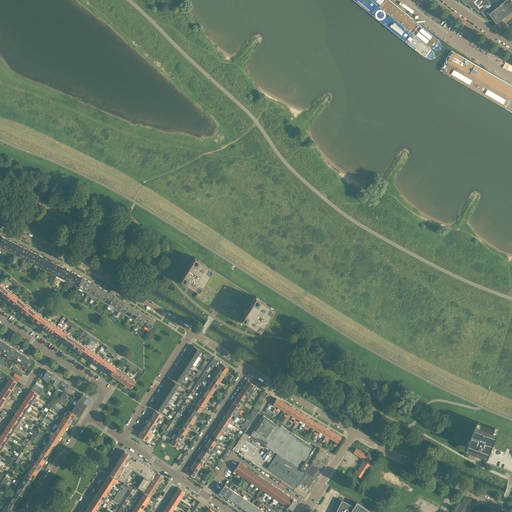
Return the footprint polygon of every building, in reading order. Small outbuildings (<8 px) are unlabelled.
[(511,10),(511,1),(511,0),(506,0),(489,13),(490,14),(489,14),(492,18),(492,17),(494,19),(493,19),(496,23),(496,22),(497,23),(511,10)] [(511,87),(413,31),(407,41),(511,100),(511,87)] [(511,100),(407,41),(401,51),(511,113),(511,100)] [(8,239),(3,247),(14,252),(14,253),(18,245),(18,244),(8,239)] [(14,253),(25,258),(29,250),(18,245),(14,253)] [(40,255),(29,250),(25,258),(36,263),(40,255)] [(35,264),(46,269),(50,261),(40,256),(40,255),(36,263),(35,264)] [(199,291),(213,269),(195,257),(181,277),(181,279),(199,291)] [(61,267),(50,261),(46,269),(57,275),(61,267)] [(57,275),(67,280),(71,272),(61,267),(57,275)] [(238,324),(242,318),(256,296),(243,288),(224,276),(222,274),(213,269),(199,291),(195,297),(238,324)] [(82,278),(71,272),(67,280),(78,286),(82,278)] [(78,286),(88,292),(93,284),(82,278),(78,286)] [(0,283),(0,294),(13,305),(19,298),(0,283)] [(93,284),(88,292),(99,297),(103,290),(93,284)] [(99,297),(109,303),(114,295),(103,290),(99,297)] [(110,303),(119,309),(124,301),(114,295),(109,303),(110,303)] [(274,308),(256,296),(242,318),(260,330),(274,308)] [(23,313),(32,320),(37,313),(19,298),(13,305),(23,313)] [(119,309),(130,315),(135,308),(124,301),(119,309)] [(130,315),(140,322),(145,314),(135,308),(130,315)] [(32,320),(51,333),(57,326),(37,313),(32,320)] [(155,321),(145,314),(140,322),(150,329),(155,321)] [(51,333),(71,347),(76,339),(57,326),(51,333)] [(27,364),(30,359),(0,339),(0,350),(27,368),(29,365),(27,364)] [(71,347),(91,360),(96,353),(76,339),(71,347)] [(193,346),(190,351),(198,355),(201,351),(193,346)] [(187,355),(195,360),(198,355),(190,351),(187,355)] [(91,360),(111,374),(116,366),(96,353),(91,360)] [(187,355),(184,360),(192,365),(195,360),(187,355)] [(223,364),(213,358),(210,363),(214,365),(217,367),(225,373),(227,371),(228,369),(226,367),(226,366),(223,364)] [(184,360),(182,364),(189,369),(192,365),(184,360)] [(189,369),(182,364),(179,369),(186,374),(189,369)] [(111,374),(131,388),(136,380),(116,366),(111,374)] [(14,367),(12,370),(21,376),(23,373),(14,367)] [(224,374),(225,373),(217,367),(216,368),(217,369),(215,371),(224,377),(225,375),(224,374)] [(179,369),(176,373),(183,378),(186,374),(179,369)] [(45,373),(43,372),(40,377),(47,382),(48,380),(52,374),(47,370),(46,373),(45,373)] [(224,377),(215,371),(214,370),(212,374),(221,380),(222,378),(223,378),(224,377)] [(183,378),(176,373),(173,378),(180,383),(183,378)] [(57,377),(52,374),(48,380),(53,384),(57,377)] [(219,382),(221,380),(212,374),(212,375),(210,378),(219,384),(220,383),(219,382)] [(57,389),(62,380),(57,377),(53,384),(56,386),(54,387),(57,389)] [(8,380),(7,381),(14,386),(17,382),(11,378),(9,380),(8,380)] [(210,378),(207,382),(216,388),(217,386),(218,386),(219,384),(210,378)] [(68,384),(62,380),(57,389),(59,390),(60,388),(63,391),(68,384)] [(171,380),(168,384),(176,389),(179,385),(171,380)] [(11,390),(14,386),(7,381),(6,383),(7,383),(5,386),(11,390)] [(256,386),(254,385),(248,381),(247,381),(246,382),(246,383),(245,385),(253,390),(254,390),(256,386)] [(214,389),(216,388),(207,382),(204,386),(214,392),(215,390),(214,389)] [(168,384),(166,389),(173,394),(176,389),(168,384)] [(254,390),(253,390),(245,385),(244,386),(243,386),(242,388),(252,394),(254,390)] [(3,388),(2,390),(9,394),(11,390),(5,386),(3,389),(3,388)] [(204,386),(202,390),(211,395),(212,393),(213,393),(214,392),(204,386)] [(242,390),(240,392),(248,397),(249,398),(252,394),(242,388),(241,390),(242,390)] [(31,389),(28,394),(36,398),(37,397),(36,396),(38,394),(31,389)] [(74,396),(79,400),(83,394),(74,389),(70,394),(74,396)] [(170,398),(173,394),(166,389),(163,393),(170,398)] [(0,394),(6,398),(9,394),(2,390),(0,391),(1,392),(0,393),(0,394)] [(209,397),(211,395),(202,390),(199,394),(202,395),(209,400),(210,398),(209,397)] [(61,396),(83,410),(87,404),(79,400),(74,396),(70,394),(68,392),(65,391),(61,396)] [(249,398),(248,397),(240,392),(239,394),(238,394),(237,396),(246,402),(249,398)] [(163,393),(160,398),(167,403),(170,398),(163,393)] [(28,394),(26,398),(32,402),(34,400),(36,398),(28,394)] [(79,400),(87,404),(90,399),(89,398),(83,394),(79,400)] [(72,410),(79,416),(83,410),(61,396),(58,401),(72,410)] [(235,400),(243,405),(244,405),(246,402),(237,396),(236,397),(236,398),(235,400)] [(205,405),(206,403),(198,398),(197,397),(195,401),(197,403),(203,407),(203,406),(204,406),(205,405)] [(26,398),(23,402),(30,407),(31,408),(34,403),(32,402),(26,398)] [(160,398),(157,403),(164,407),(167,403),(160,398)] [(273,404),(278,407),(282,402),(276,399),(273,404)] [(244,405),(243,405),(235,400),(234,401),(232,403),(242,409),(244,405)] [(23,402),(20,406),(27,410),(28,408),(29,409),(30,407),(23,402)] [(286,405),(282,402),(278,407),(283,410),(286,405)] [(164,407),(157,403),(154,407),(161,412),(164,407)] [(196,405),(193,403),(191,406),(200,412),(201,410),(202,410),(202,409),(202,408),(196,404),(196,405)] [(232,405),(230,407),(238,412),(239,413),(242,409),(232,403),(231,405),(232,405)] [(291,407),(286,405),(283,410),(288,413),(291,407)] [(20,406),(18,411),(25,415),(26,413),(25,413),(27,410),(20,406)] [(198,414),(200,412),(191,406),(190,409),(191,410),(192,409),(193,410),(191,412),(197,417),(199,415),(198,414)] [(239,413),(238,412),(230,407),(229,409),(228,409),(227,411),(237,417),(239,413)] [(296,410),(291,407),(288,413),(293,416),(296,410)] [(65,415),(71,420),(75,415),(68,410),(65,415)] [(155,410),(150,419),(158,424),(163,415),(155,410)] [(301,413),(296,410),(293,416),(298,419),(301,413)] [(18,411),(15,415),(21,419),(23,416),(24,417),(25,415),(18,411)] [(197,417),(191,412),(188,411),(186,414),(195,420),(196,418),(197,417)] [(227,413),(225,415),(233,420),(234,421),(237,417),(227,411),(226,412),(227,413)] [(306,416),(301,413),(298,419),(303,422),(306,416)] [(193,422),(195,420),(186,414),(184,418),(186,420),(193,424),(194,422),(193,422)] [(15,415),(12,419),(19,424),(20,422),(20,421),(21,419),(15,415)] [(61,420),(68,425),(71,420),(65,415),(61,420)] [(230,424),(233,420),(225,415),(224,417),(223,417),(222,419),(230,424)] [(277,453),(289,462),(306,472),(314,478),(330,455),(320,449),(320,448),(319,447),(319,448),(315,446),(314,447),(280,425),(281,425),(277,422),(276,424),(263,415),(249,435),(262,443),(277,453)] [(311,419),(306,416),(303,422),(308,425),(311,419)] [(12,419),(9,423),(16,427),(17,425),(18,425),(19,424),(12,419)] [(152,432),(158,424),(150,419),(144,427),(152,432)] [(222,421),(221,422),(228,427),(229,426),(230,427),(231,425),(230,424),(222,419),(221,420),(222,421)] [(316,422),(311,419),(308,425),(313,428),(316,422)] [(58,425),(65,430),(68,425),(61,420),(58,425)] [(190,427),(182,423),(181,422),(178,425),(188,431),(189,430),(189,429),(190,427)] [(228,428),(228,427),(221,422),(219,424),(218,424),(217,426),(224,430),(226,432),(229,428),(228,428)] [(321,425),(316,422),(313,428),(318,431),(321,425)] [(9,423),(7,427),(14,432),(15,430),(14,430),(16,427),(9,423)] [(487,455),(488,456),(489,456),(498,432),(476,423),(468,444),(468,446),(467,448),(477,451),(477,452),(487,455)] [(55,431),(61,435),(65,430),(58,425),(55,431)] [(178,425),(176,429),(185,435),(186,433),(187,433),(188,431),(178,425)] [(326,428),(321,425),(318,431),(320,432),(323,434),(326,428)] [(217,428),(215,431),(223,436),(223,435),(224,434),(222,433),(224,430),(217,426),(216,428),(217,428)] [(4,431),(10,436),(13,437),(15,435),(16,436),(17,434),(14,432),(7,427),(4,431)] [(152,432),(144,427),(139,435),(147,441),(146,442),(154,447),(160,437),(152,432)] [(331,431),(326,428),(323,434),(328,436),(331,431)] [(183,437),(185,435),(176,429),(174,433),(183,439),(184,437),(183,437)] [(4,431),(1,436),(8,440),(9,439),(8,438),(10,436),(4,431)] [(51,436),(58,440),(61,435),(55,431),(51,436)] [(223,435),(223,436),(215,431),(214,432),(213,432),(212,434),(221,440),(224,436),(223,435)] [(336,434),(331,431),(328,436),(333,439),(336,434)] [(41,436),(38,434),(35,432),(31,437),(38,441),(41,436)] [(511,437),(498,432),(489,456),(488,456),(486,463),(493,466),(495,466),(501,469),(503,469),(511,472),(511,437)] [(174,433),(171,437),(180,442),(181,441),(182,441),(183,439),(174,433)] [(210,438),(218,443),(219,444),(221,440),(212,434),(211,436),(210,438)] [(341,437),(336,434),(333,439),(336,441),(338,442),(341,437)] [(48,441),(55,445),(58,440),(51,436),(50,438),(48,437),(46,436),(46,437),(44,435),(43,437),(45,438),(47,440),(48,441)] [(1,436),(0,437),(0,440),(5,444),(6,441),(7,442),(8,440),(1,436)] [(179,444),(180,442),(171,437),(168,441),(171,443),(174,445),(175,445),(177,446),(178,446),(179,445),(179,444)] [(219,444),(218,443),(210,438),(209,440),(208,440),(207,442),(216,448),(219,444)] [(45,446),(52,450),(55,445),(48,441),(47,440),(46,442),(47,443),(45,446)] [(206,444),(205,446),(213,451),(214,451),(216,448),(207,442),(206,443),(206,444)] [(42,451),(48,455),(52,450),(45,446),(42,451)] [(363,454),(364,453),(356,448),(353,453),(361,458),(362,457),(365,459),(355,474),(360,478),(373,459),(367,455),(366,456),(363,454)] [(200,453),(208,458),(209,459),(211,455),(209,453),(202,449),(201,451),(202,451),(200,453)] [(38,456),(45,460),(48,455),(42,451),(38,456)] [(151,496),(164,476),(157,472),(130,455),(131,455),(124,451),(110,473),(124,482),(132,469),(144,477),(137,487),(151,496)] [(32,458),(42,465),(45,460),(38,456),(35,453),(33,457),(32,458)] [(209,459),(208,458),(200,453),(199,455),(198,455),(197,457),(206,463),(209,459)] [(314,478),(306,472),(289,462),(277,453),(267,468),(279,476),(279,477),(280,476),(296,487),(296,488),(301,480),(310,486),(315,478),(314,478)] [(195,461),(203,466),(204,466),(206,463),(197,457),(196,458),(197,459),(195,461)] [(32,466),(39,470),(42,465),(32,458),(31,460),(34,462),(32,466)] [(192,464),(199,469),(200,467),(202,468),(203,466),(195,461),(194,463),(193,463),(192,464)] [(239,473),(244,466),(239,463),(234,470),(239,473)] [(191,467),(190,468),(198,474),(200,470),(199,469),(192,464),(191,466),(191,467)] [(29,471),(35,475),(39,470),(32,466),(30,468),(27,466),(25,468),(29,471)] [(248,469),(244,466),(239,473),(243,476),(248,469)] [(198,474),(190,468),(189,471),(188,471),(187,472),(187,473),(196,479),(199,474),(198,474)] [(253,472),(248,469),(243,476),(247,479),(253,472)] [(35,475),(29,471),(25,476),(32,480),(35,475)] [(257,475),(253,472),(247,479),(252,482),(257,475)] [(109,474),(103,483),(111,488),(116,479),(109,474)] [(261,478),(257,475),(252,482),(256,485),(261,478)] [(28,486),(32,481),(24,477),(21,481),(28,486)] [(266,481),(261,478),(256,485),(261,488),(266,481)] [(25,491),(28,486),(21,481),(18,486),(25,491)] [(261,488),(265,491),(270,484),(266,481),(261,488)] [(103,483),(98,491),(105,496),(111,488),(103,483)] [(218,493),(222,496),(228,487),(224,484),(220,490),(218,493)] [(270,484),(265,491),(270,495),(275,487),(270,484)] [(22,495),(25,491),(18,486),(15,491),(22,495)] [(121,487),(113,500),(119,503),(127,490),(121,487)] [(233,490),(228,487),(222,496),(227,499),(233,490)] [(270,495),(274,498),(279,490),(275,487),(270,495)] [(187,496),(183,494),(184,492),(178,488),(176,492),(183,497),(185,498),(187,496)] [(227,499),(231,503),(237,493),(233,490),(227,499)] [(279,490),(274,498),(279,501),(284,493),(279,490)] [(19,500),(22,495),(15,491),(13,493),(10,491),(9,494),(19,500)] [(98,491),(92,500),(100,505),(105,496),(98,491)] [(149,499),(150,497),(141,491),(139,494),(143,496),(141,497),(148,501),(149,500),(149,499)] [(19,500),(9,494),(8,493),(7,495),(10,497),(9,500),(16,505),(19,500)] [(242,496),(237,493),(231,503),(236,506),(242,496)] [(279,501),(283,504),(288,496),(284,493),(279,501)] [(172,498),(171,500),(180,506),(182,503),(179,501),(179,500),(173,496),(172,497),(172,498)] [(236,506),(240,509),(246,500),(242,496),(236,506)] [(288,496),(283,504),(287,507),(292,499),(288,496)] [(148,501),(141,497),(141,499),(137,497),(136,499),(145,505),(146,503),(147,503),(148,501)] [(144,507),(145,505),(136,499),(134,501),(138,503),(137,505),(143,509),(144,507)] [(293,499),(292,499),(287,507),(292,510),(297,502),(293,499)] [(371,511),(356,502),(354,506),(339,499),(332,511),(371,511)] [(13,510),(16,505),(9,500),(7,503),(4,501),(3,503),(13,510)] [(92,500),(87,508),(92,511),(94,511),(100,505),(92,500)] [(168,503),(177,510),(178,509),(175,507),(176,505),(179,507),(180,506),(171,500),(169,502),(168,503)] [(251,503),(246,500),(240,509),(245,511),(251,503)] [(466,511),(471,505),(462,500),(454,511),(466,511)] [(11,511),(13,510),(3,503),(0,506),(0,508),(6,511),(11,511)] [(166,507),(172,511),(175,511),(177,510),(168,503),(167,505),(166,507)] [(245,511),(250,511),(255,506),(251,503),(245,511)]
